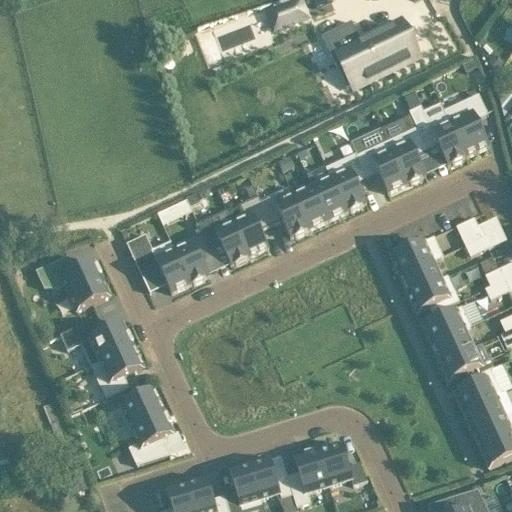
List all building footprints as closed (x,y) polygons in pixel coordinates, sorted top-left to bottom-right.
[(284,2),(273,6),(275,11),(300,2),(299,0),(289,0),(286,1),(284,2)] [(275,11),(267,14),(275,34),(308,20),(300,1),(300,2),(275,11)] [(351,24),(322,39),(335,67),(350,59),(364,87),(419,60),(401,23),(360,43),(351,24)] [(496,53),(493,57),(504,68),(509,61),(496,53)] [(511,84),(499,99),(505,119),(511,110),(511,84)] [(415,95),(404,100),(411,114),(421,109),(415,95)] [(446,118),(446,117),(466,160),(489,150),(477,123),(488,118),(479,98),(444,114),(446,118)] [(417,131),(427,153),(438,148),(448,169),(452,167),(453,168),(464,163),(464,162),(466,160),(446,117),(446,118),(429,125),(422,109),(421,109),(411,114),(409,115),(417,131)] [(387,145),(407,188),(410,187),(410,188),(422,182),(422,181),(426,179),(416,158),(427,153),(417,131),(387,145)] [(359,162),(367,181),(378,176),(388,197),(407,188),(387,145),(357,159),(359,162)] [(288,161),(278,165),(282,174),(283,175),(294,170),(289,160),(288,161)] [(332,182),(348,215),(350,214),(351,215),(363,210),(362,209),(366,207),(357,186),(367,181),(359,162),(348,167),(346,162),(326,171),(331,182),(332,182)] [(312,191),(328,224),(348,215),(332,182),(331,182),(312,191)] [(253,189),(245,193),(250,203),(258,199),(253,189)] [(294,199),(309,233),(328,224),(312,191),(294,199)] [(203,194),(196,197),(199,203),(206,200),(203,194)] [(196,197),(187,201),(191,209),(200,205),(199,203),(196,197)] [(309,233),(294,199),(275,208),(291,242),(295,240),(296,241),(307,235),(307,234),(309,233)] [(253,218),(234,227),(250,261),(269,252),(253,218)] [(171,297),(190,288),(175,254),(171,245),(153,253),(149,246),(163,240),(155,221),(122,237),(127,247),(142,280),(160,272),(171,297)] [(216,235),(218,234),(211,221),(198,227),(202,235),(211,254),(221,249),(215,236),(216,235)] [(456,230),(465,249),(483,241),(474,222),(456,230)] [(247,262),(250,261),(234,227),(216,235),(215,236),(221,249),(231,269),(235,267),(236,268),(248,263),(247,262)] [(193,246),(200,259),(211,254),(202,235),(191,241),(193,246)] [(483,241),(465,249),(470,260),(488,252),(483,241)] [(391,261),(400,279),(434,264),(434,265),(443,260),(437,247),(428,251),(425,245),(391,261)] [(209,279),(200,259),(193,246),(175,254),(190,288),(193,287),(194,288),(205,283),(205,281),(209,279)] [(101,280),(95,265),(75,275),(68,260),(36,274),(44,292),(67,294),(77,315),(111,300),(106,290),(108,289),(103,279),(101,280)] [(434,264),(400,279),(409,298),(442,283),(442,282),(434,265),(434,264)] [(485,279),(490,290),(503,284),(498,273),(485,279)] [(442,283),(409,298),(417,317),(430,312),(432,317),(459,305),(448,279),(442,282),(442,283)] [(503,284),(490,290),(485,293),(490,304),(509,296),(503,284)] [(462,310),(423,328),(431,347),(465,332),(466,333),(471,330),(462,310)] [(511,319),(500,325),(505,336),(511,333),(511,319)] [(91,369),(134,349),(133,348),(135,348),(131,339),(129,339),(125,329),(96,342),(88,326),(48,345),(55,360),(67,355),(77,376),(91,369)] [(465,332),(431,347),(440,366),(474,351),(466,333),(465,332)] [(511,333),(505,336),(501,338),(507,352),(511,349),(511,333)] [(145,374),(134,349),(91,369),(106,402),(130,391),(126,383),(145,374)] [(474,351),(440,366),(449,385),(483,370),(474,351)] [(467,391),(454,397),(463,415),(502,397),(502,396),(491,373),(464,385),(467,391)] [(166,419),(154,393),(120,409),(140,451),(131,456),(137,469),(170,459),(163,443),(175,438),(170,428),(171,427),(167,418),(166,419)] [(502,397),(463,415),(472,434),(511,415),(511,408),(506,395),(502,396),(502,397)] [(60,404),(44,410),(67,470),(83,464),(60,404)] [(511,415),(472,434),(481,453),(511,438),(511,415)] [(511,438),(481,453),(489,472),(511,461),(511,438)] [(359,465),(348,469),(341,448),(318,455),(329,491),(352,483),(353,488),(367,483),(359,465)] [(287,480),(293,499),(297,511),(311,507),(308,497),(329,491),(318,455),(314,456),(314,454),(304,457),(305,459),(294,462),(299,476),(287,480)] [(249,468),(262,509),(263,509),(261,503),(280,497),(282,503),(293,499),(287,480),(276,483),(269,461),(249,468)] [(225,499),(229,511),(252,511),(262,509),(249,468),(229,474),(235,493),(224,496),(224,499),(225,499)] [(90,492),(83,471),(70,476),(77,496),(90,492)] [(186,487),(194,511),(229,511),(225,499),(224,499),(213,503),(206,481),(186,487)] [(194,511),(186,487),(166,493),(172,511),(194,511)] [(486,511),(478,493),(448,502),(452,511),(486,511)]
